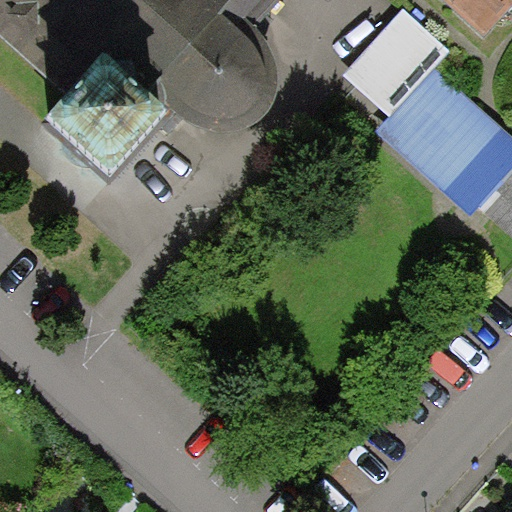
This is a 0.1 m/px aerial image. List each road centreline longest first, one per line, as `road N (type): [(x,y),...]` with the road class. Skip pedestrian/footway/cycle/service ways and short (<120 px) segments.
road 1 (residential): [(227,511),(0,323)]
road 2 (residential): [(376,511),(511,379)]
